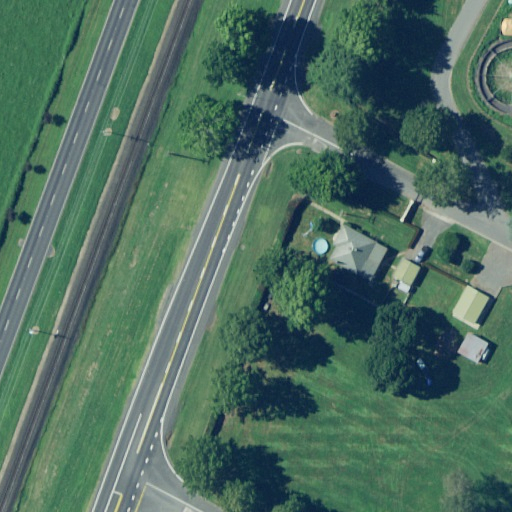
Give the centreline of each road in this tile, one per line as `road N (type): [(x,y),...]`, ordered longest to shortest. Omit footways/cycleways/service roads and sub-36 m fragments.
road 1 (primary): [(118,511),(305,0)]
road 2 (secondary): [(0,344),(127,0)]
